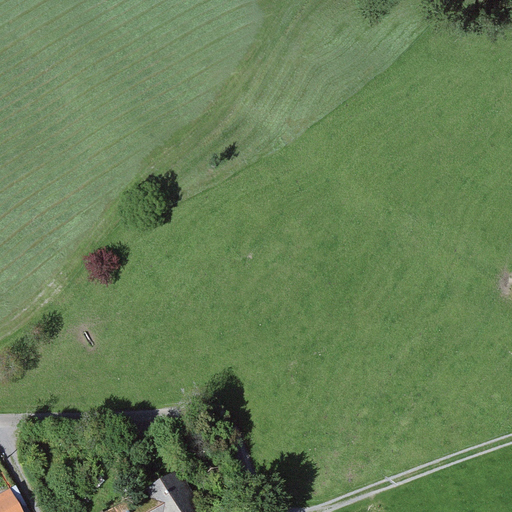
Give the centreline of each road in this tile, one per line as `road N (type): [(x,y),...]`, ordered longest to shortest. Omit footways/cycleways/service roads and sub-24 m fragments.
road 1 (track): [(297,0),(221,102),(0,333)]
road 2 (unclassified): [(309,511),(277,509),(252,482),(224,419),(192,411),(0,422)]
road 3 (track): [(309,511),(511,441)]
